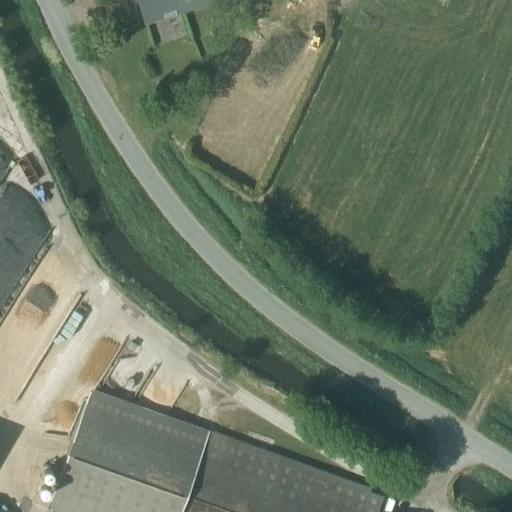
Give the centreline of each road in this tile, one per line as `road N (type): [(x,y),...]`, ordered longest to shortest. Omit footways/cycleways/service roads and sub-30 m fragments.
road 1 (unclassified): [(511,470),(249,293),(155,183),(92,87),(52,0)]
road 2 (track): [(432,511),(243,398),(107,298),(16,436),(0,427)]
road 3 (track): [(0,82),(107,298)]
